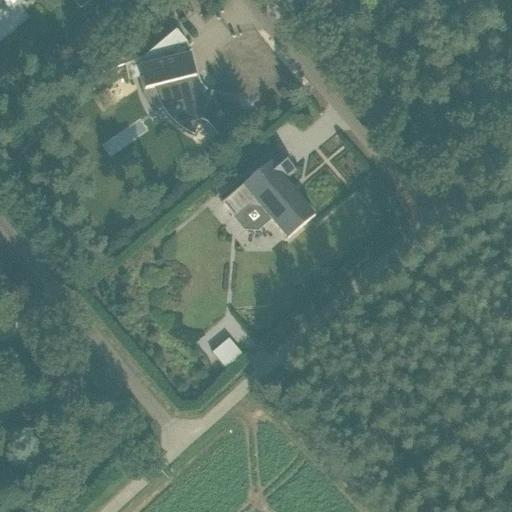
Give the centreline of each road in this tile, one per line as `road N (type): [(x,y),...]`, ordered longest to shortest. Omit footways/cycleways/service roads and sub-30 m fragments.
road 1 (unclassified): [(430,217),(184,443)]
road 2 (unclassified): [(184,443),(0,222)]
road 3 (unclassified): [(430,217),(248,0)]
